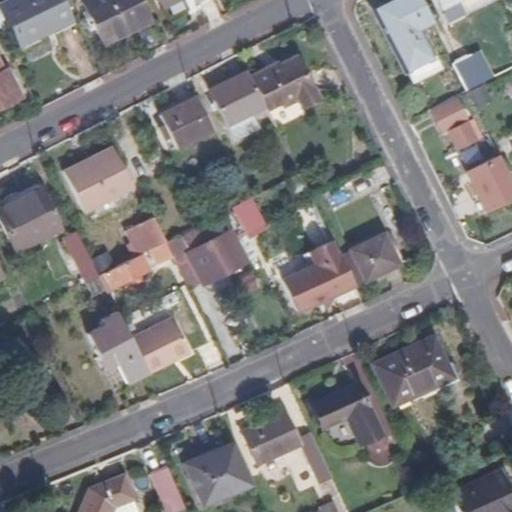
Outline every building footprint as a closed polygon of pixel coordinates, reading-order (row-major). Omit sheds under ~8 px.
[(0,15),(16,45),(67,20),(56,0),(8,0),(0,4),(0,15)] [(98,42),(145,19),(135,0),(98,0),(81,9),(98,42)] [(430,27),(417,0),(382,0),(378,2),(387,20),(378,25),(399,69),(428,54),(418,33),(430,27)] [(429,0),(440,21),(460,12),(454,0),(429,0)] [(428,54),(399,69),(404,78),(434,63),(428,54)] [(259,104),(263,110),(275,104),(278,108),(292,100),(297,108),(314,98),(292,56),(275,64),(266,69),(264,66),(244,75),(259,104)] [(448,64),(461,90),(475,84),(462,58),(448,64)] [(244,75),(241,69),(203,89),(229,138),(253,125),(246,111),(259,104),(244,75)] [(0,106),(15,99),(1,72),(0,72),(0,106)] [(170,147),(208,129),(191,95),(153,115),(158,125),(153,127),(161,141),(166,139),(170,147)] [(453,147),(473,137),(458,108),(439,117),(453,147)] [(93,161),(62,176),(80,211),(129,185),(108,147),(91,156),(93,161)] [(483,208),(511,193),(511,187),(495,155),(463,171),(483,208)] [(59,172),(62,176),(93,161),(91,156),(59,172)] [(55,228),(35,188),(0,204),(0,229),(10,250),(55,228)] [(144,250),(159,242),(146,217),(121,230),(134,255),(136,254),(144,250)] [(204,218),(159,242),(167,257),(185,291),(252,256),(252,255),(239,231),(231,235),(228,229),(213,236),(204,218)] [(252,255),(274,243),(261,218),(239,230),(239,231),(252,255)] [(60,238),(83,282),(95,276),(72,231),(60,238)] [(361,276),(393,259),(378,232),(346,249),(361,276)] [(152,265),(167,257),(159,242),(144,250),(152,265)] [(96,270),(109,263),(104,252),(91,259),(96,270)] [(95,276),(103,290),(125,278),(128,284),(138,279),(134,273),(144,268),(136,254),(134,255),(95,276)] [(333,288),(318,256),(281,275),(295,306),(333,288)] [(231,277),(240,296),(257,288),(248,269),(231,277)] [(122,374),(142,364),(124,330),(112,307),(97,315),(100,320),(82,329),(100,363),(113,357),(122,374)] [(124,330),(142,364),(184,343),(166,309),(124,330)] [(414,400),(454,381),(432,333),(375,359),(394,401),(410,393),(414,400)] [(377,427),(354,378),(309,397),(319,420),(343,410),(356,437),(377,427)] [(294,435),(280,403),(238,421),(253,454),(294,435)] [(362,442),(369,455),(391,444),(384,431),(362,442)] [(249,474),(230,434),(180,456),(199,497),(249,474)] [(182,500),(165,459),(148,466),(165,507),(182,500)] [(73,511),(125,511),(126,511),(136,508),(119,468),(83,483),(73,511)] [(507,511),(511,510),(511,499),(498,469),(445,493),(453,511),(507,511)] [(313,509),(314,511),(333,511),(329,502),(313,509)]
